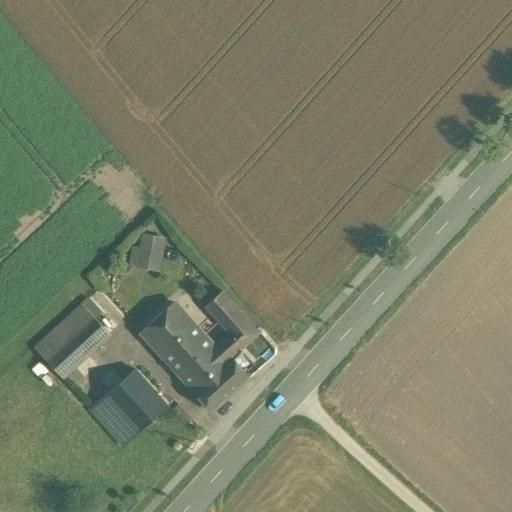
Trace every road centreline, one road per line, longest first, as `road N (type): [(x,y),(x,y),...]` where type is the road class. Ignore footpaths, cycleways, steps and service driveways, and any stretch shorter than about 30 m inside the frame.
road 1 (secondary): [(511,152),(292,393)]
road 2 (unclassified): [(292,393),(426,511)]
road 3 (secondary): [(292,393),(186,511)]
